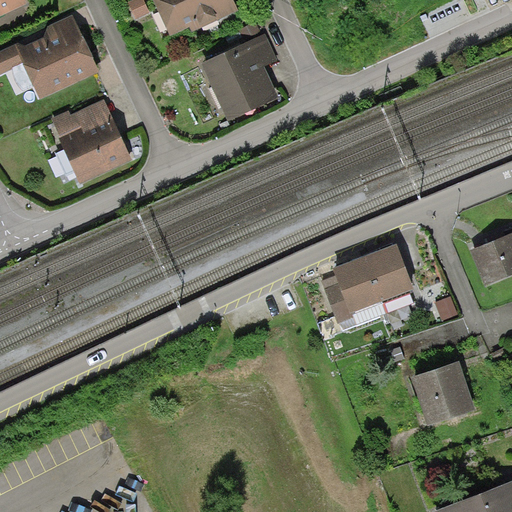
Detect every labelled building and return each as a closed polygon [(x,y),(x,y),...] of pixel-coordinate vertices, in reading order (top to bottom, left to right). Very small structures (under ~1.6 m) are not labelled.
[(0,0),(0,14),(23,4),(21,0),(0,0)] [(232,0),(155,0),(171,34),(192,24),(194,29),(236,9),(232,0)] [(72,22),(0,54),(0,72),(26,60),(41,95),(95,71),(72,22)] [(265,38),(206,66),(231,118),(276,97),(261,66),(275,59),(265,38)] [(103,101),(56,121),(81,179),(128,159),(103,101)] [(511,236),(478,250),(490,279),(511,270),(511,236)] [(397,248),(331,273),(349,318),(415,293),(397,248)] [(464,361),(415,375),(429,423),(478,409),(464,361)] [(511,511),(511,480),(437,509),(438,511),(511,511)]
